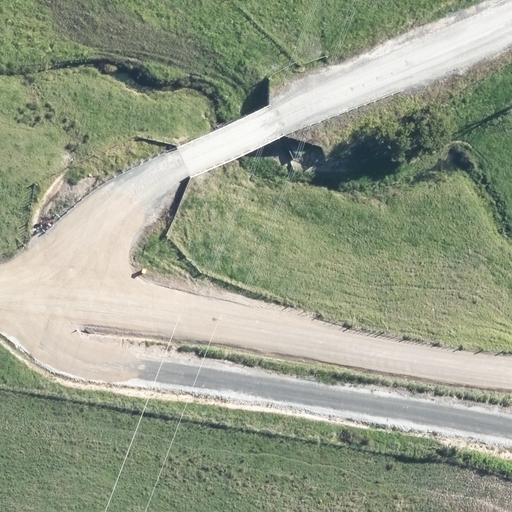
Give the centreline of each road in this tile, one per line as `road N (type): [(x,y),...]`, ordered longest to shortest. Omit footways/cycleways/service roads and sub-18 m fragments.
road 1 (residential): [(62,300),(84,234),(187,157),(511,17)]
road 2 (unclassified): [(511,433),(78,360),(39,335),(62,300)]
road 3 (tertiary): [(511,364),(244,350),(62,300)]
